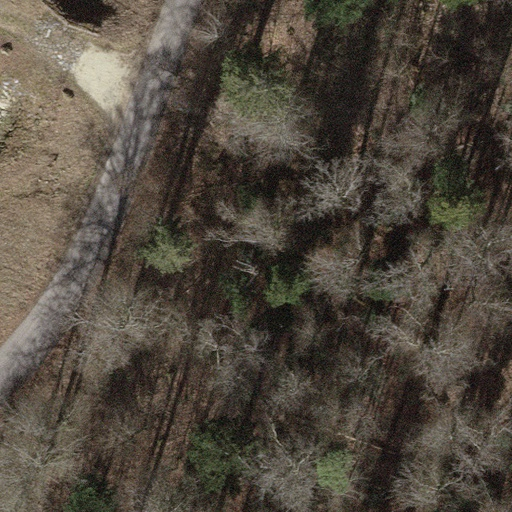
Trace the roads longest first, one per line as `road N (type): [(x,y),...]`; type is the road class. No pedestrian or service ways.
road 1 (unclassified): [(0,386),(65,312),(188,0)]
road 2 (track): [(23,0),(149,112)]
